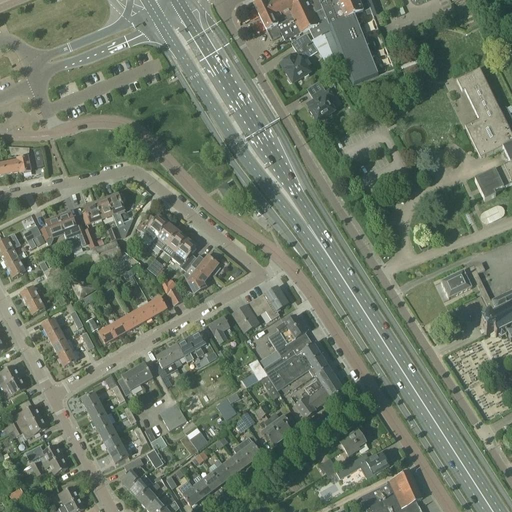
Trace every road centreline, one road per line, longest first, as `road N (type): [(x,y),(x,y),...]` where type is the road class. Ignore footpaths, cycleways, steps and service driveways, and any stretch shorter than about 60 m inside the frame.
road 1 (residential): [(481,435),(225,19),(232,0)]
road 2 (residential): [(283,261),(212,208),(136,129),(99,121),(58,133),(37,83)]
road 3 (primary): [(495,511),(326,252)]
road 4 (residential): [(264,276),(136,175),(0,198)]
road 5 (primary): [(326,252),(180,6)]
road 6 (primary): [(160,23),(248,163),(326,252)]
road 7 (residential): [(52,398),(264,276)]
road 8 (residential): [(376,394),(283,261)]
road 9 (residential): [(255,479),(376,394)]
road 10 (residential): [(152,8),(44,57),(37,83)]
road 11 (residential): [(452,511),(376,394)]
road 12 (residential): [(37,83),(50,68),(160,23)]
road 13 (residential): [(110,511),(52,398)]
